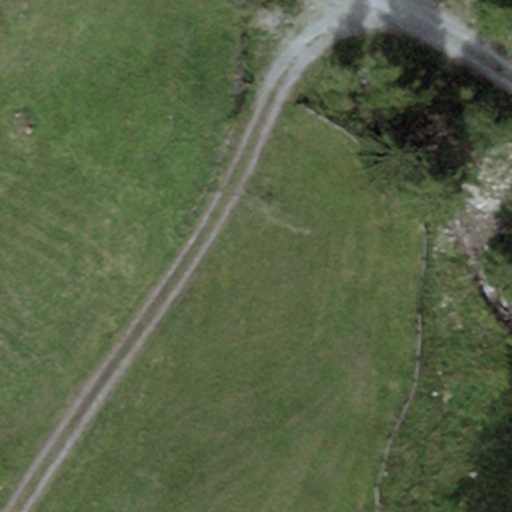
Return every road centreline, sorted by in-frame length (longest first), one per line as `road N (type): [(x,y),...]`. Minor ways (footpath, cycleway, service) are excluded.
road 1 (track): [(12,511),(199,236),(314,24),(343,0)]
road 2 (track): [(392,0),(511,79)]
